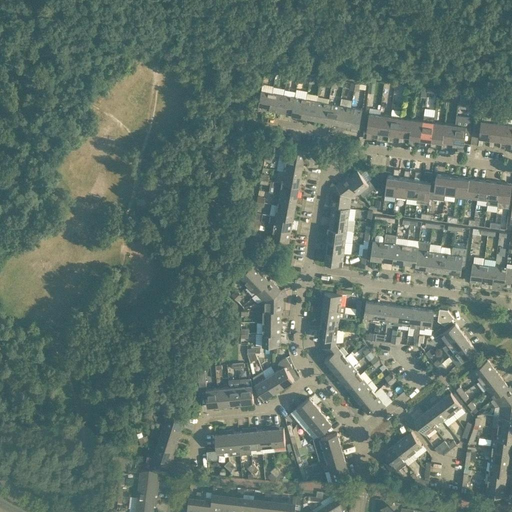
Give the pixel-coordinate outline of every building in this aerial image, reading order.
[(292,114),(295,96),(296,91),(285,89),(284,94),(280,112),(292,114)] [(269,109),(273,92),(261,90),(258,107),(269,109)] [(280,112),(284,94),(273,92),(269,109),(280,112)] [(303,116),(306,98),(295,96),(292,114),(303,116)] [(314,118),(317,100),(306,98),(303,116),(314,118)] [(328,102),(318,100),(317,100),(314,118),(325,120),(328,102)] [(336,122),(340,104),(328,102),(325,120),(336,122)] [(348,124),(351,106),(340,104),(336,122),(348,124)] [(359,126),(361,116),(362,109),(351,106),(348,124),(359,126)] [(378,131),(380,114),(369,112),(367,130),(378,131)] [(389,133),(391,115),(380,114),(378,131),(389,133)] [(431,138),(434,121),(434,116),(424,114),(423,119),(421,137),(431,138)] [(399,134),(402,117),(391,115),(389,133),(399,134)] [(456,119),(455,124),(453,141),(464,143),(465,134),(470,135),(472,117),(456,115),(456,119)] [(490,138),(492,121),(481,119),(481,122),(478,121),(479,117),(474,116),(472,132),(473,132),(471,144),(483,145),(484,137),(490,138)] [(410,136),(412,118),(402,117),(399,134),(410,136)] [(421,137),(423,119),(412,118),(410,136),(421,137)] [(442,140),(444,122),(434,121),(431,138),(442,140)] [(501,139),(503,122),(492,121),(490,138),(489,146),(494,147),(495,139),(501,139)] [(453,141),(455,124),(444,122),(442,140),(453,141)] [(511,141),(511,137),(511,123),(503,122),(501,139),(500,147),(505,148),(506,140),(511,141)] [(305,151),(288,148),(286,159),(303,162),(305,151)] [(301,174),(303,162),(286,159),(284,170),(301,174)] [(367,182),(358,169),(349,176),(348,177),(359,191),(363,196),(375,187),(369,180),(367,182)] [(299,185),(301,174),(284,170),(282,181),(282,182),(299,185)] [(445,192),(447,175),(436,173),(435,181),(431,181),(429,198),(444,200),(445,192)] [(348,177),(349,176),(348,175),(336,184),(332,182),(330,185),(351,197),(359,191),(348,177)] [(396,194),(398,176),(387,175),(385,192),(396,194)] [(456,194),(458,176),(447,175),(445,192),(456,194)] [(407,195),(409,178),(398,176),(396,194),(407,195)] [(469,178),(458,176),(456,194),(466,195),(469,178)] [(418,197),(420,179),(409,178),(407,195),(418,197)] [(477,196),(480,179),(469,178),(466,195),(477,196)] [(429,198),(431,181),(420,179),(418,197),(417,204),(428,205),(429,198)] [(488,198),(490,180),(480,179),(477,196),(488,198)] [(297,196),(299,185),(282,182),(282,181),(273,180),(272,184),(275,185),(274,192),(280,193),(297,196)] [(488,198),(487,204),(498,205),(499,199),(501,182),(490,180),(488,198)] [(511,184),(511,183),(501,182),(499,199),(510,201),(511,184)] [(350,207),(351,197),(330,185),(329,188),(332,190),(330,205),(332,205),(350,207)] [(295,207),(297,196),(280,193),(278,204),(295,207)] [(293,218),(295,207),(278,204),(275,215),(293,218)] [(348,218),(350,207),(332,205),(331,216),(348,218)] [(291,230),(293,218),(275,215),(271,215),(269,226),(273,226),(291,230)] [(347,230),(348,218),(331,216),(329,227),(347,230)] [(289,241),(291,230),(273,226),(271,238),(289,241)] [(345,241),(347,230),(329,227),(328,239),(345,241)] [(382,259),(384,241),(383,241),(383,237),(382,235),(381,234),(379,233),(377,234),(375,236),(375,240),(373,240),(370,258),(382,259)] [(344,252),(345,241),(328,239),(326,250),(344,252)] [(393,261),(396,243),(384,241),(382,259),(393,261)] [(427,268),(430,243),(430,242),(419,241),(419,246),(418,249),(416,264),(416,263),(415,266),(427,268)] [(405,262),(407,244),(396,243),(393,261),(405,262)] [(438,269),(441,252),(442,244),(430,243),(427,268),(438,269)] [(418,249),(419,246),(407,244),(405,262),(416,263),(416,264),(418,249)] [(452,253),(450,271),(461,272),(463,261),(465,262),(467,247),(453,246),(452,253)] [(342,264),(344,254),(344,252),(326,250),(325,262),(342,264)] [(450,271),(452,253),(441,252),(438,269),(450,271)] [(253,263),(246,270),(240,276),(248,284),(261,272),(253,263)] [(482,282),(484,264),(472,263),(470,280),(482,282)] [(493,283),(495,265),(484,264),(482,282),(493,283)] [(504,285),(506,267),(495,265),(493,283),(504,284),(504,285)] [(269,280),(261,272),(248,284),(256,292),(270,279),(270,278),(269,280)] [(280,289),(270,279),(256,292),(263,300),(286,291),(284,288),(280,289)] [(235,297),(240,292),(237,289),(232,294),(235,297)] [(287,294),(286,291),(263,300),(263,310),(281,310),(283,311),(283,296),(287,294)] [(341,305),(342,294),(325,291),(323,303),(341,305)] [(238,300),(243,295),(240,292),(235,297),(238,300)] [(375,320),(378,302),(366,300),(364,318),(375,320)] [(387,321),(389,303),(378,302),(375,320),(387,321)] [(346,306),(341,305),(323,303),(321,314),(340,316),(340,317),(344,318),(346,306)] [(398,322),(400,305),(389,303),(387,321),(398,322)] [(409,324),(412,306),(400,305),(398,322),(409,324)] [(420,325),(423,308),(412,306),(409,324),(418,325),(416,328),(414,341),(418,341),(419,334),(420,325)] [(432,327),(434,309),(423,308),(420,325),(432,327)] [(454,317),(450,312),(448,309),(439,308),(438,320),(445,324),(452,319),(454,317)] [(281,322),(281,310),(263,310),(263,321),(281,322)] [(338,328),(339,317),(340,317),(340,316),(321,314),(320,325),(338,328)] [(445,324),(439,329),(442,332),(455,323),(452,319),(445,324)] [(281,333),(281,322),(263,321),(263,333),(281,333)] [(462,331),(455,322),(455,323),(442,332),(441,333),(448,342),(462,331)] [(336,343),(338,328),(320,325),(319,337),(323,338),(322,347),(336,343)] [(469,340),(462,331),(448,342),(455,351),(469,340)] [(280,345),(281,333),(263,333),(263,344),(280,345)] [(477,349),(469,340),(455,351),(462,360),(477,349)] [(332,367),(346,356),(336,343),(322,347),(328,355),(325,358),(332,367)] [(366,354),(372,349),(369,346),(363,351),(366,354)] [(373,363),(379,358),(376,355),(370,359),(373,363)] [(286,356),(281,359),(279,361),(278,363),(278,364),(278,366),(279,367),(279,368),(275,371),(283,385),(293,379),(287,369),(292,366),(286,356)] [(339,376),(353,365),(346,356),(332,367),(339,376)] [(376,366),(382,361),(379,358),(373,363),(376,366)] [(473,370),(479,378),(480,379),(495,368),(487,359),(473,370)] [(347,385),(360,373),(353,365),(339,376),(347,385)] [(502,377),(495,368),(480,379),(487,388),(502,377)] [(283,385),(275,371),(265,377),(274,391),(283,385)] [(388,380),(393,376),(391,372),(385,377),(388,380)] [(354,394),(368,382),(360,373),(347,385),(354,394)] [(390,384),(396,379),(393,376),(388,380),(390,384)] [(274,391),(265,377),(255,383),(264,397),(274,391)] [(509,386),(508,386),(502,377),(487,388),(494,397),(509,386)] [(242,402),(240,385),(235,386),(234,378),(228,379),(229,386),(230,403),(242,402)] [(219,404),(218,387),(206,388),(205,381),(199,382),(200,394),(206,393),(207,405),(219,404)] [(361,402),(375,391),(368,382),(354,394),(361,402)] [(254,401),(253,391),(252,384),(240,385),(242,402),(254,401)] [(456,388),(461,394),(464,391),(460,385),(456,388)] [(511,387),(510,385),(508,386),(509,386),(494,397),(501,405),(511,402),(511,387)] [(230,403),(229,386),(218,387),(219,404),(230,403)] [(386,405),(381,399),(375,391),(361,402),(369,411),(372,408),(376,413),(386,405)] [(451,391),(442,398),(452,412),(462,405),(451,391)] [(469,397),(464,391),(461,394),(465,400),(469,397)] [(317,405),(310,396),(296,407),(304,416),(317,405)] [(452,412),(442,398),(432,405),(443,419),(452,412)] [(472,409),(476,406),(474,404),(473,402),(471,400),(468,403),(472,409)] [(511,402),(501,405),(499,415),(511,416),(511,402)] [(324,414),(317,405),(304,416),(311,425),(324,414)] [(443,419),(432,405),(424,412),(434,426),(443,419)] [(166,417),(153,413),(149,415),(152,422),(156,420),(164,422),(182,428),(185,421),(182,420),(184,416),(174,413),(168,411),(166,417)] [(434,426),(424,412),(414,419),(425,433),(434,426)] [(332,423),(324,414),(311,425),(319,434),(332,423)] [(511,428),(511,416),(499,415),(498,427),(511,428)] [(180,435),(182,428),(164,422),(161,433),(177,438),(178,434),(180,435)] [(274,444),(272,425),(265,426),(265,428),(261,429),(262,446),(274,444)] [(279,425),(272,425),(274,444),(285,443),(284,427),(279,427),(279,425)] [(242,430),(238,431),(240,448),(240,454),(251,453),(251,447),(249,427),(242,428),(242,430)] [(262,446),(261,429),(256,429),(256,427),(249,427),(251,447),(262,446)] [(511,440),(511,428),(498,427),(496,438),(511,440)] [(228,449),(226,429),(219,430),(219,433),(215,433),(216,449),(207,450),(207,458),(212,458),(218,458),(218,454),(223,453),(223,449),(228,449)] [(240,448),(238,431),(234,431),(234,429),(226,429),(228,449),(240,448)] [(411,430),(402,437),(413,452),(422,444),(411,430)] [(340,443),(337,432),(313,439),(317,450),(340,443)] [(176,450),(178,443),(175,442),(177,438),(161,433),(157,444),(176,450)] [(413,452),(402,437),(393,444),(404,459),(413,452)] [(510,451),(511,440),(496,438),(493,437),(492,449),(510,451)] [(448,450),(451,448),(448,444),(445,440),(439,445),(442,449),(445,452),(447,450),(448,450)] [(451,448),(457,443),(454,440),(448,444),(451,448)] [(344,454),(340,443),(317,450),(320,461),(327,459),(344,454)] [(172,461),(176,450),(157,444),(154,455),(149,453),(147,455),(145,462),(169,467),(169,466),(171,460),(172,461)] [(407,463),(404,459),(393,444),(384,452),(387,455),(382,459),(393,474),(398,480),(404,475),(399,469),(407,463)] [(508,463),(510,451),(492,449),(490,460),(508,463)] [(347,465),(344,454),(327,459),(331,470),(347,465)] [(227,468),(232,462),(229,459),(224,465),(227,468)] [(507,474),(508,463),(490,460),(489,471),(507,474)] [(230,471),(235,465),(232,462),(227,468),(230,471)] [(250,471),(255,465),(252,462),(247,467),(250,471)] [(253,474),(258,468),(255,465),(250,471),(253,474)] [(273,473),(278,468),(275,465),(270,470),(273,473)] [(350,476),(347,465),(331,470),(334,481),(350,476)] [(276,476),(282,471),(278,468),(273,473),(276,476)] [(505,485),(507,474),(489,471),(488,483),(505,485)] [(414,485),(428,487),(429,479),(415,477),(414,485)] [(156,484),(156,480),(139,478),(138,489),(157,492),(158,484),(156,484)] [(503,497),(505,485),(488,483),(486,494),(503,497)] [(156,499),(157,492),(138,489),(137,501),(153,503),(153,502),(154,498),(156,499)] [(322,501),(322,495),(317,495),(316,500),(314,500),(313,504),(320,505),(320,501),(322,501)] [(156,502),(153,502),(153,503),(137,501),(135,511),(152,511),(152,510),(155,510),(156,502)] [(237,511),(239,504),(211,501),(210,507),(209,511),(237,511)]
